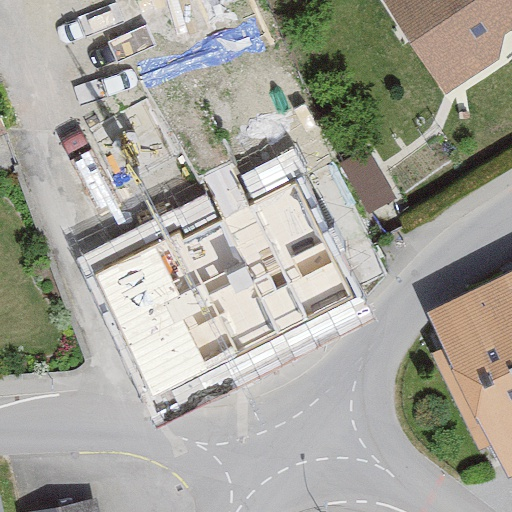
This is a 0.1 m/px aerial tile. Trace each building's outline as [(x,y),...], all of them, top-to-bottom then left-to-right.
[(496,66),(494,43),(511,32),(511,0),(376,0),(438,101),(496,66)] [(88,122),(119,180),(184,145),(152,87),(88,122)] [(384,239),(333,133),(299,138),(292,129),(251,148),(230,115),(191,131),(208,167),(84,228),(150,368),(362,265),(352,247),(384,239)] [(511,276),(424,319),(503,482),(511,477),(511,276)] [(93,511),(92,503),(44,511),(93,511)]
